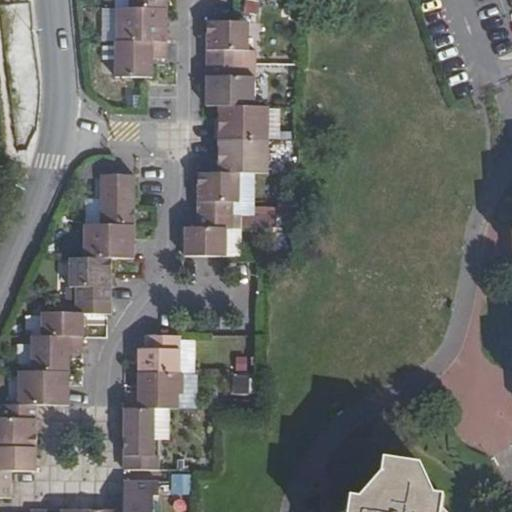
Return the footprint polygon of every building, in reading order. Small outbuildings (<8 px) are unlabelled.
[(126,0),(126,11),(165,11),(165,0),(126,0)] [(126,11),(114,11),(113,44),(165,44),(165,25),(165,11),(126,11)] [(206,66),(242,66),(242,55),(249,55),(250,24),(236,24),(207,24),(207,44),(206,66)] [(165,44),(113,44),(112,82),(144,81),(152,81),(152,67),(152,61),(165,60),(165,44)] [(217,108),(253,109),(254,79),(242,79),(242,66),(206,66),(206,89),(205,108),(217,108)] [(218,142),(272,143),(272,109),(253,109),(217,108),(218,122),(218,142)] [(242,175),(269,175),(271,175),(272,143),(218,142),(218,162),(219,175),(242,175)] [(115,161),(100,161),(100,173),(115,172),(115,161)] [(199,217),(235,217),(235,204),(242,203),(242,175),(219,175),(200,176),(199,194),(199,217)] [(100,176),(99,227),(134,227),(134,178),(115,177),(100,176)] [(185,258),(228,259),(228,231),(235,231),(235,217),(199,217),(198,230),(185,230),(185,239),(185,258)] [(245,217),(235,217),(235,231),(228,231),(228,259),(245,259),(245,217)] [(99,227),(82,227),(82,261),(112,261),(134,261),(134,241),(134,227),(99,227)] [(82,261),(69,261),(69,292),(75,292),(75,302),(112,302),(111,280),(112,261),(82,261)] [(112,302),(75,302),(75,319),(44,319),(44,338),(84,339),(84,326),(111,326),(111,321),(83,322),(84,317),(111,317),(112,302)] [(138,374),(179,375),(180,341),(180,337),(146,338),(146,351),(139,350),(138,363),(138,374)] [(44,338),(31,338),(32,374),(69,374),(69,362),(70,355),(83,355),(84,339),(44,338)] [(194,351),(180,341),(179,375),(184,375),(194,375),(194,351)] [(32,374),(18,374),(18,408),(37,408),(68,408),(68,388),(69,374),(32,374)] [(126,410),(154,411),(177,410),(177,395),(183,395),(184,375),(179,375),(138,374),(139,387),(139,393),(126,393),(126,410)] [(232,395),(254,394),(254,376),(232,377),(232,395)] [(18,408),(1,407),(1,422),(0,422),(0,448),(37,449),(37,430),(37,408),(18,408)] [(126,447),(125,471),(159,471),(160,458),(153,458),(154,411),(126,410),(126,447)] [(37,449),(0,448),(0,486),(11,487),(11,473),(37,473),(37,463),(37,449)] [(440,511),(443,494),(435,493),(422,462),(392,458),(387,458),(386,463),(385,473),(360,497),(353,496),(350,511),(440,511)] [(189,493),(190,475),(171,474),(170,492),(189,493)] [(160,497),(160,481),(125,482),(124,511),(155,511),(156,497),(160,497)] [(11,487),(0,486),(0,499),(12,500),(11,487)]
